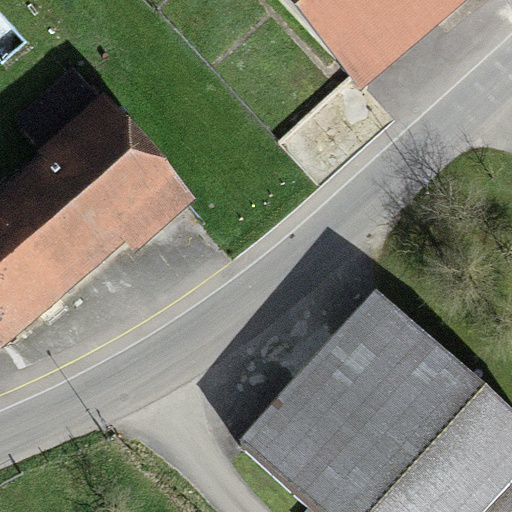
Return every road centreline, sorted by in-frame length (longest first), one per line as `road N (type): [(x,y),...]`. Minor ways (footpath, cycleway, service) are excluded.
road 1 (tertiary): [(511,70),(309,272),(142,382)]
road 2 (residential): [(240,511),(142,382)]
road 3 (tertiary): [(142,382),(0,437)]
